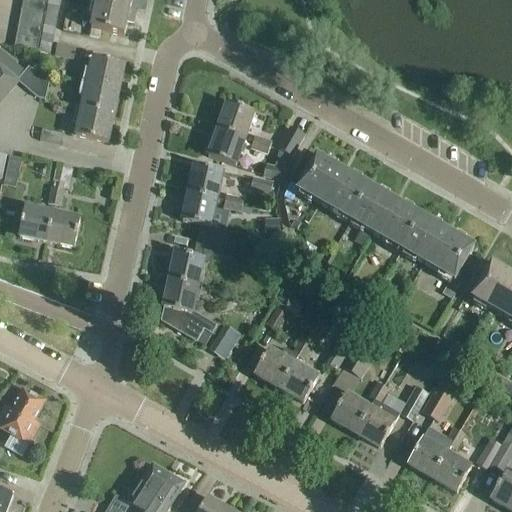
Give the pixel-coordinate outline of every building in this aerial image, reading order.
[(45,16),(48,4),(25,0),(22,12),(45,16)] [(49,0),(48,8),(58,10),(60,2),(49,0)] [(132,0),(97,0),(91,32),(124,39),(127,24),(133,25),(135,15),(129,14),(132,0)] [(48,8),(47,15),(57,17),(58,10),(48,8)] [(43,28),(45,16),(22,12),(20,24),(43,28)] [(47,15),(45,23),(55,25),(57,17),(47,15)] [(45,23),(44,30),(54,32),(55,25),(45,23)] [(41,40),(43,28),(20,24),(18,36),(41,40)] [(44,30),(42,38),(53,40),(54,32),(44,30)] [(39,53),(41,40),(18,36),(16,48),(39,53)] [(42,38),(41,45),(51,48),(53,40),(42,38)] [(51,48),(41,45),(40,53),(50,55),(51,48)] [(0,61),(0,68),(4,71),(12,62),(5,56),(0,61)] [(92,61),(81,110),(114,117),(119,93),(126,94),(128,84),(122,83),(125,68),(92,61)] [(12,62),(4,71),(11,77),(19,68),(12,62)] [(0,68),(0,84),(9,93),(18,83),(11,77),(4,71),(0,68)] [(11,77),(18,83),(25,74),(19,68),(11,77)] [(25,74),(18,83),(27,91),(39,77),(29,69),(25,74)] [(0,84),(0,101),(1,103),(9,93),(0,84)] [(227,106),(217,134),(244,144),(254,116),(227,106)] [(61,116),(73,118),(75,109),(63,107),(61,116)] [(114,117),(81,110),(75,139),(108,146),(114,117)] [(40,143),(60,148),(63,136),(42,132),(40,143)] [(278,153),(292,161),(304,140),(290,132),(278,153)] [(244,144),(217,134),(208,160),(235,169),(244,144)] [(251,151),(259,154),(263,142),(255,139),(251,151)] [(263,142),(259,154),(267,157),(271,145),(263,142)] [(297,195),(350,225),(369,191),(347,179),(349,175),(341,171),(339,174),(316,161),(297,195)] [(194,169),(188,198),(216,204),(223,175),(194,169)] [(264,180),(284,186),(287,175),(267,169),(264,180)] [(58,190),(69,193),(73,173),(63,171),(58,190)] [(251,194),(270,199),(273,188),(254,183),(251,194)] [(52,190),(50,198),(62,201),(64,192),(52,190)] [(350,225),(402,255),(421,221),(400,208),(402,205),(393,200),(391,204),(369,191),(350,225)] [(62,201),(50,198),(48,207),(61,210),(62,201)] [(200,228),(200,230),(208,232),(209,230),(211,231),(216,204),(188,198),(182,224),(200,228)] [(224,211),(232,213),(235,200),(226,198),(224,211)] [(235,200),(232,213),(241,215),(244,202),(235,200)] [(19,240),(47,245),(53,217),(25,211),(19,240)] [(53,217),(47,245),(74,251),(80,222),(53,217)] [(280,236),(279,221),(264,222),(265,236),(280,236)] [(421,221),(402,255),(450,283),(442,296),(453,302),(461,289),(454,285),(474,251),(452,239),(453,235),(445,231),(443,234),(421,221)] [(294,223),(291,230),(302,237),(306,230),(294,223)] [(175,256),(169,284),(197,291),(204,262),(202,262),(203,256),(223,261),(228,238),(208,234),(208,232),(200,230),(193,260),(175,256)] [(290,244),(292,256),(303,254),(300,242),(290,244)] [(292,256),(296,273),(305,267),(303,254),(292,256)] [(296,273),(307,280),(312,271),(305,267),(296,273)] [(473,302),(511,325),(511,279),(492,268),(473,302)] [(307,280),(314,284),(319,275),(312,271),(307,280)] [(314,284),(321,288),(327,279),(319,275),(314,284)] [(321,288),(328,292),(334,283),(327,279),(321,288)] [(328,292),(335,296),(341,287),(334,283),(328,292)] [(197,291),(169,284),(163,311),(164,311),(161,324),(197,344),(205,348),(216,329),(192,315),(197,291)] [(390,308),(399,295),(392,291),(393,289),(386,285),(377,300),(390,308)] [(335,296),(342,300),(348,291),(341,287),(335,296)] [(342,300),(349,304),(355,295),(348,291),(342,300)] [(349,304),(357,308),(362,299),(355,295),(349,304)] [(357,308),(364,313),(369,303),(362,299),(357,308)] [(364,313),(371,317),(376,307),(369,303),(364,313)] [(266,328),(278,335),(291,314),(279,307),(266,328)] [(371,317),(378,321),(383,312),(376,307),(371,317)] [(360,336),(369,320),(347,308),(338,324),(360,336)] [(378,321),(385,325),(390,316),(383,312),(378,321)] [(385,325),(392,329),(397,320),(390,316),(385,325)] [(392,329),(399,333),(404,324),(397,320),(392,329)] [(399,333),(406,337),(411,328),(404,324),(399,333)] [(215,352),(227,359),(242,334),(230,327),(215,352)] [(411,328),(406,337),(413,341),(418,332),(411,328)] [(301,341),(297,349),(308,355),(312,348),(301,341)] [(343,372),(359,382),(377,350),(361,341),(343,372)] [(402,357),(408,349),(401,344),(395,352),(402,357)] [(254,378),(279,392),(294,368),(293,367),(298,360),(303,363),(308,355),(297,349),(295,352),(284,346),(277,358),(269,353),(254,378)] [(446,360),(454,365),(459,356),(452,351),(446,360)] [(328,372),(338,379),(351,359),(340,352),(328,372)] [(454,365),(462,370),(467,360),(459,356),(454,365)] [(462,370),(470,374),(475,365),(467,360),(462,370)] [(470,374),(478,379),(483,369),(475,365),(470,374)] [(294,368),(279,392),(303,407),(318,382),(294,368)] [(478,379),(486,383),(491,374),(483,369),(478,379)] [(486,383),(493,388),(499,379),(491,374),(486,383)] [(493,388),(501,392),(507,383),(499,379),(493,388)] [(501,392),(509,397),(511,391),(511,386),(507,383),(501,392)] [(423,416),(438,425),(457,394),(441,385),(423,416)] [(378,386),(373,394),(384,400),(389,392),(378,386)] [(400,418),(411,425),(427,397),(415,390),(400,418)] [(40,428),(33,424),(44,405),(23,393),(12,412),(6,408),(0,417),(0,430),(28,447),(40,428)] [(384,400),(373,394),(369,401),(374,404),(380,408),(380,406),(384,400)] [(331,423),(356,437),(371,413),(369,412),(345,398),(331,423)] [(371,413),(356,437),(380,452),(399,418),(380,406),(380,408),(374,404),(369,412),(371,413)] [(408,468),(432,482),(447,457),(446,457),(451,450),(456,453),(461,445),(450,439),(447,443),(428,431),(408,468)] [(454,431),(450,439),(461,445),(465,438),(454,431)] [(490,469),(502,477),(511,459),(511,437),(509,436),(490,469)] [(475,468),(486,474),(501,449),(490,443),(475,468)] [(447,457),(432,482),(456,496),(471,471),(447,457)] [(107,511),(149,511),(171,479),(153,468),(154,468),(152,467),(134,496),(129,493),(123,502),(116,498),(107,511)] [(490,502),(506,511),(511,511),(511,481),(505,477),(490,502)] [(167,511),(185,486),(184,485),(183,486),(171,479),(149,511),(167,511)] [(0,511),(6,511),(12,498),(0,493),(0,511)] [(227,511),(207,501),(200,511),(227,511)]
